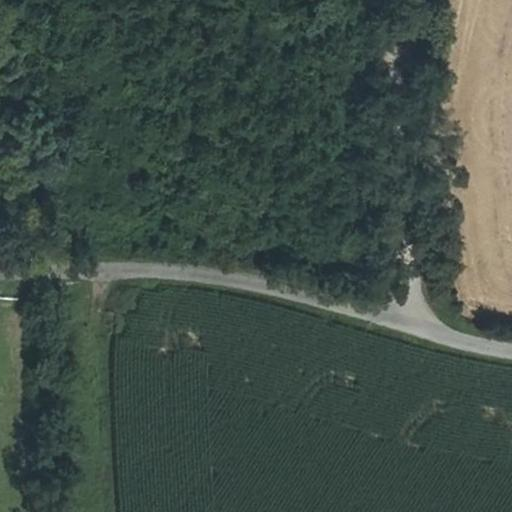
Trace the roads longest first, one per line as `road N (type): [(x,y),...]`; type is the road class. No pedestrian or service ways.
road 1 (unclassified): [(511,351),(454,344),(415,325),(243,281),(8,270)]
road 2 (track): [(415,325),(394,57),(407,0)]
